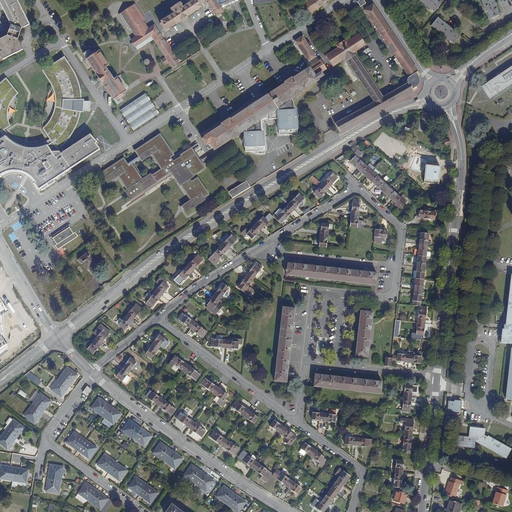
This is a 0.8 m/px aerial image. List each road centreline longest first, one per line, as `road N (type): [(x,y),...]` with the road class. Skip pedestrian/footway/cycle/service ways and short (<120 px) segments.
road 1 (secondary): [(55,338),(201,227),(396,110),(429,100)]
road 2 (tertiary): [(446,105),(461,154),(435,377)]
road 3 (residential): [(287,511),(90,373)]
road 4 (residential): [(355,188),(155,319)]
road 5 (residential): [(342,292),(392,298),(400,229),(355,188)]
road 6 (residential): [(155,319),(295,424)]
road 7 (tertiary): [(435,377),(420,511)]
road 8 (residential): [(295,424),(360,469),(351,511)]
road 9 (residential): [(141,511),(44,441)]
